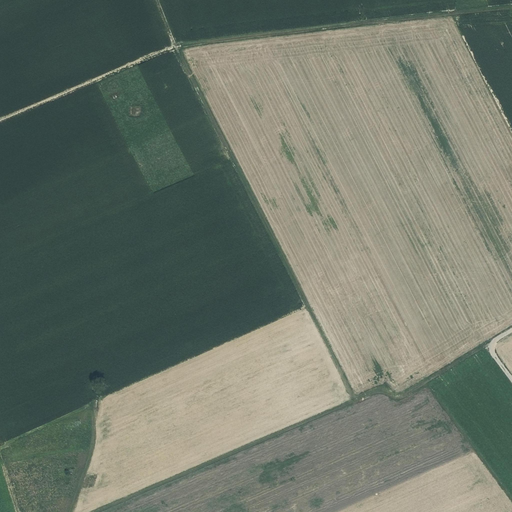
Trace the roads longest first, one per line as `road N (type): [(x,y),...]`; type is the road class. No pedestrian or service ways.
road 1 (track): [(354,400),(177,46),(455,13)]
road 2 (track): [(89,511),(377,390),(397,398),(427,382)]
road 3 (track): [(68,511),(90,453),(96,401),(0,446)]
road 4 (track): [(487,345),(427,382),(511,497)]
road 5 (track): [(0,119),(177,46)]
